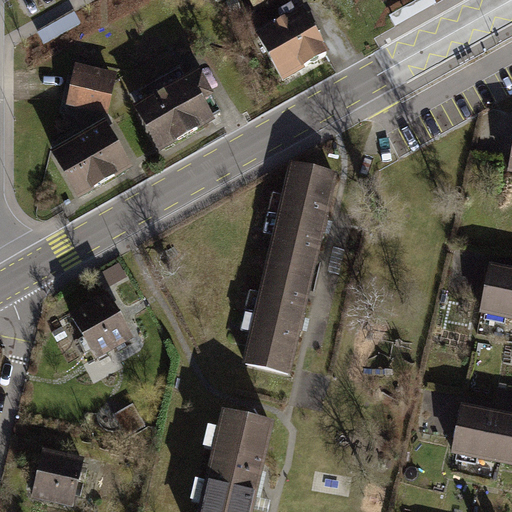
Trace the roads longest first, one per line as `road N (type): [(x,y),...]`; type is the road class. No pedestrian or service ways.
road 1 (secondary): [(8,283),(511,0)]
road 2 (residential): [(8,283),(20,322),(0,434)]
